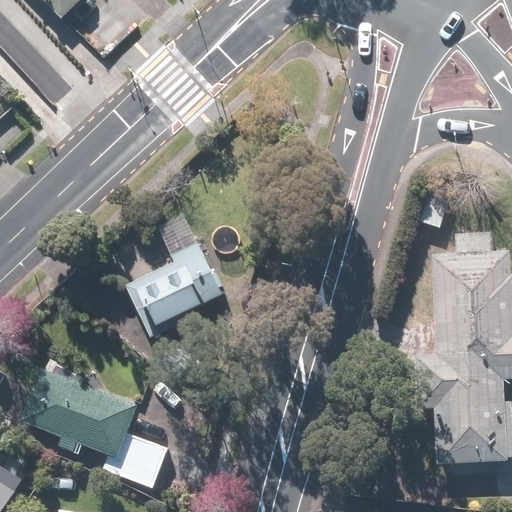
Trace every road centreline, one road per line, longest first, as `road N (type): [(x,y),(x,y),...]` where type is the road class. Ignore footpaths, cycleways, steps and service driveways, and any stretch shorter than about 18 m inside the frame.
road 1 (tertiary): [(0,251),(269,0)]
road 2 (secondary): [(279,511),(342,218)]
road 3 (secondary): [(439,18),(342,218)]
road 4 (secondary): [(342,218),(370,5)]
road 5 (secondary): [(511,123),(474,119),(409,140),(342,218)]
road 6 (unknown): [(1,0),(121,136)]
